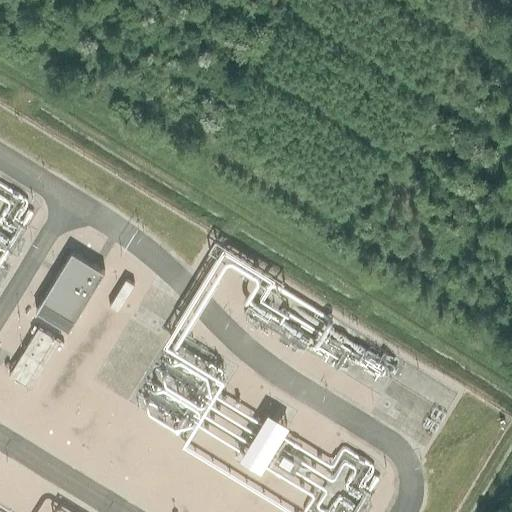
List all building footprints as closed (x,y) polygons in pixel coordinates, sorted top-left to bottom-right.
[(0,180),(0,254),(5,246),(11,249),(39,204),(0,180)] [(104,271),(72,251),(36,308),(68,328),(104,271)] [(320,341),(335,319),(262,272),(245,298),(271,315),(266,323),(308,350),(316,338),(320,341)] [(135,284),(125,279),(109,305),(119,311),(135,284)] [(59,340),(38,327),(9,375),(31,388),(59,340)] [(263,470),(291,425),(269,412),(241,457),(263,470)] [(272,463),(316,493),(304,509),(308,511),(360,511),(375,490),(366,484),(378,467),(347,446),(333,466),(290,437),(272,463)]
